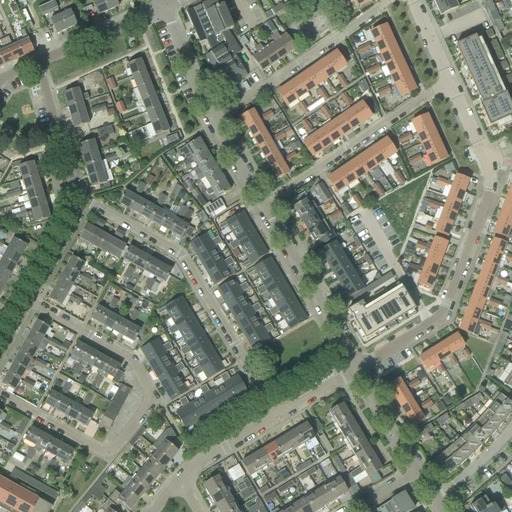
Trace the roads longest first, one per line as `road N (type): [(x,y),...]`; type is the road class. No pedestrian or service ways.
road 1 (unclassified): [(0,396),(100,451),(117,446),(154,398),(130,358),(30,302)]
road 2 (residential): [(356,369),(443,314),(487,200),(486,159),(449,80)]
road 3 (residential): [(83,200),(180,254),(276,417)]
road 4 (residential): [(263,205),(449,80)]
road 5 (residential): [(214,122),(390,0)]
road 6 (residential): [(356,369),(263,205)]
road 7 (residential): [(83,200),(37,63)]
road 8 (residential): [(37,63),(161,7)]
road 9 (residential): [(214,122),(161,7)]
